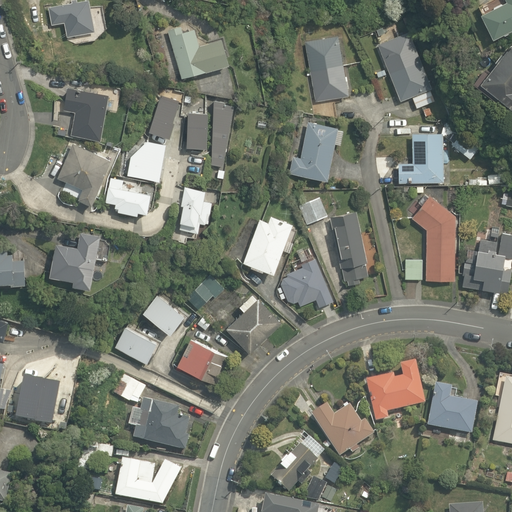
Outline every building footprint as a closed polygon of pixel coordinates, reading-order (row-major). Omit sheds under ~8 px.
[(84,0),(46,6),(50,27),(64,24),(66,37),(95,33),(89,0),(84,0)] [(511,0),(505,0),(506,2),(481,14),(493,39),(511,29),(511,0)] [(196,42),(190,22),(167,28),(181,80),(234,66),(225,34),(196,42)] [(400,103),(412,98),(416,108),(437,100),(433,90),(410,31),(378,44),(400,103)] [(342,34),(306,40),(315,101),(351,96),(342,34)] [(511,108),(511,44),(480,83),(511,108)] [(102,90),(82,89),(82,92),(78,92),(78,88),(67,88),(65,112),(75,113),(73,137),(103,139),(107,94),(102,94),(102,90)] [(237,99),(215,99),(211,169),(236,167),(237,99)] [(209,109),(188,109),(188,148),(209,149),(209,109)] [(301,155),(294,153),(289,171),(329,181),(342,128),(310,120),(301,155)] [(412,163),(398,163),(398,181),(443,181),(443,132),(412,132),(412,163)] [(72,139),(55,179),(84,191),(81,199),(94,205),(108,172),(111,173),(118,155),(111,152),(110,155),(72,139)] [(117,211),(140,215),(141,210),(151,211),(154,195),(139,193),(141,181),(111,176),(107,204),(118,206),(117,211)] [(205,199),(207,188),(187,185),(180,228),(200,231),(201,224),(211,226),(215,200),(205,199)] [(457,211),(432,191),(413,217),(426,231),(427,259),(407,258),(407,279),(455,280),(457,211)] [(321,199),(299,205),(305,224),(326,218),(321,199)] [(336,270),(343,269),(346,288),(361,285),(360,279),(369,277),(357,212),(333,217),(340,256),(333,258),(336,270)] [(294,221),(273,213),(271,221),(258,216),(242,259),(276,271),(294,221)] [(77,246),(54,243),(50,277),(74,280),(73,286),(94,289),(101,233),(79,230),(77,246)] [(504,258),(505,255),(499,255),(500,240),(476,238),(474,265),(465,264),(463,289),(473,290),(502,292),(504,269),(511,270),(511,259),(504,258)] [(0,282),(26,282),(26,255),(14,256),(14,240),(0,240),(0,282)] [(316,253),(304,258),(305,261),(285,268),(284,269),(283,270),(282,271),(281,272),(280,274),(279,275),(279,276),(278,277),(278,279),(277,280),(277,282),(277,283),(277,285),(277,286),(277,288),(278,289),(278,290),(279,292),(279,293),(280,294),(281,295),(282,297),(283,298),(284,299),(285,299),(286,300),(287,301),(289,302),(290,302),(291,303),(293,303),(294,303),(296,303),(297,303),(299,303),(300,306),(317,299),(320,306),(335,300),(316,253)] [(205,282),(203,280),(181,295),(184,299),(187,297),(196,311),(207,303),(206,301),(215,295),(216,297),(226,290),(216,275),(205,282)] [(152,287),(136,307),(171,336),(187,316),(152,287)] [(240,306),(245,312),(227,329),(249,353),(285,320),(263,296),(257,289),(240,306)] [(125,322),(111,344),(145,366),(160,343),(125,322)] [(195,331),(173,362),(208,386),(230,355),(195,331)] [(400,363),(401,366),(402,371),(375,376),(374,372),(365,374),(375,422),(392,419),(391,412),(428,403),(418,362),(418,359),(400,363)] [(511,376),(506,375),(491,440),(511,444),(511,376)] [(433,382),(426,425),(424,435),(447,439),(449,429),(473,434),(481,391),(433,382)] [(186,451),(193,421),(181,403),(142,394),(134,426),(148,429),(145,441),(186,451)] [(338,412),(331,402),(312,415),(339,458),(377,434),(356,401),(338,412)] [(281,463),(279,462),(269,473),(289,492),(319,461),(301,443),(281,463)] [(186,464),(167,459),(165,465),(121,457),(113,492),(165,505),(186,464)] [(12,474),(0,471),(0,501),(5,502),(12,474)] [(320,502),(322,498),(331,502),(336,490),(327,486),(329,481),(315,475),(305,496),(320,502)] [(266,494),(263,511),(316,511),(319,503),(266,494)] [(450,504),(450,511),(484,511),(484,502),(450,504)]
